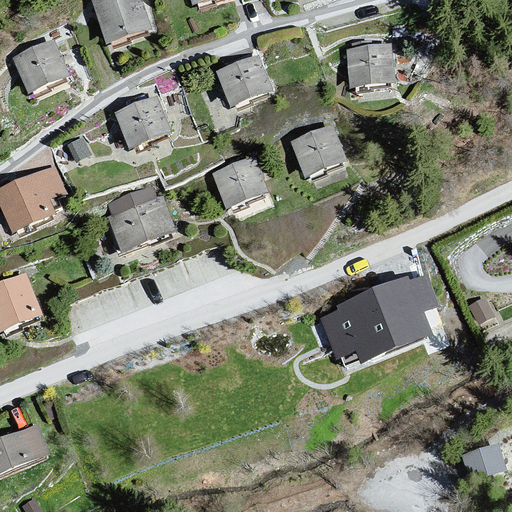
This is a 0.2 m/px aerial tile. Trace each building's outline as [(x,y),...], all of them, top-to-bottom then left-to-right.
[(93,0),(107,42),(153,27),(144,0),(93,0)] [(190,0),(194,11),(227,0),(190,0)] [(73,74),(57,40),(16,60),(31,93),(73,74)] [(350,49),(356,89),(397,83),(391,44),(350,49)] [(219,76),(230,108),(272,95),(261,62),(219,76)] [(114,113),(132,153),(176,133),(158,93),(114,113)] [(298,137),(309,175),(344,165),(333,127),(298,137)] [(214,174),(227,210),(269,195),(256,159),(214,174)] [(55,169),(0,191),(0,200),(15,236),(59,217),(51,199),(65,193),(55,169)] [(167,201),(113,217),(124,252),(177,235),(167,201)] [(25,274),(0,282),(0,330),(39,318),(25,274)] [(339,306),(325,320),(343,370),(435,336),(426,312),(436,305),(428,277),(411,283),(406,278),(339,306)] [(30,428),(0,438),(0,474),(41,461),(30,428)] [(466,451),(472,480),(509,472),(504,444),(466,451)]
